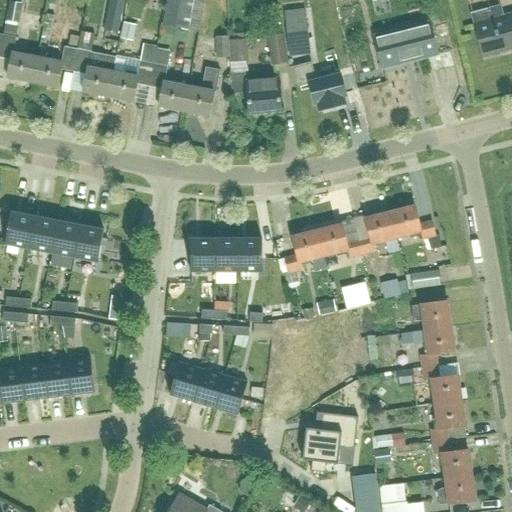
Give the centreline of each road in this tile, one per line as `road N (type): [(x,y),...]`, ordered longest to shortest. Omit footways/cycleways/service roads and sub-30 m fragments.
road 1 (residential): [(119,511),(136,456),(167,170)]
road 2 (residential): [(462,130),(285,173),(167,170)]
road 3 (residential): [(511,415),(462,130)]
road 4 (residential): [(167,170),(0,138)]
